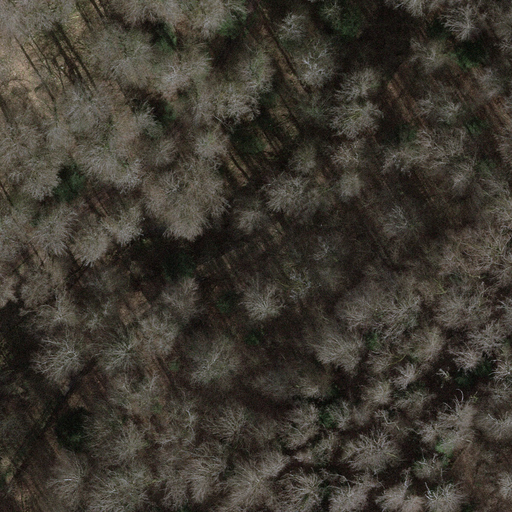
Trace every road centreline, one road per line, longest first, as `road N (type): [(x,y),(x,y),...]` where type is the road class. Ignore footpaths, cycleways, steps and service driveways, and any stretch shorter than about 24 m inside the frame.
road 1 (track): [(0,480),(120,320),(299,212),(419,53),(440,0)]
road 2 (track): [(0,274),(33,241),(168,145),(256,0)]
